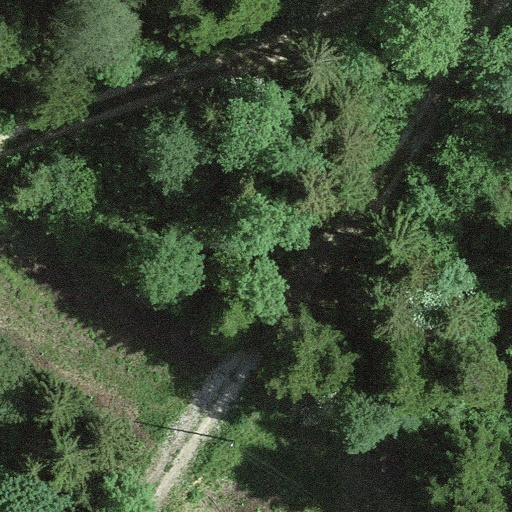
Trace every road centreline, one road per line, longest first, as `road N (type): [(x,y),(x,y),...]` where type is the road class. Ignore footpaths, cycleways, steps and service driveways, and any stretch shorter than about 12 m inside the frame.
road 1 (track): [(511,17),(337,264),(261,356),(202,411),(149,511)]
road 2 (track): [(397,0),(227,69),(53,124),(0,159)]
